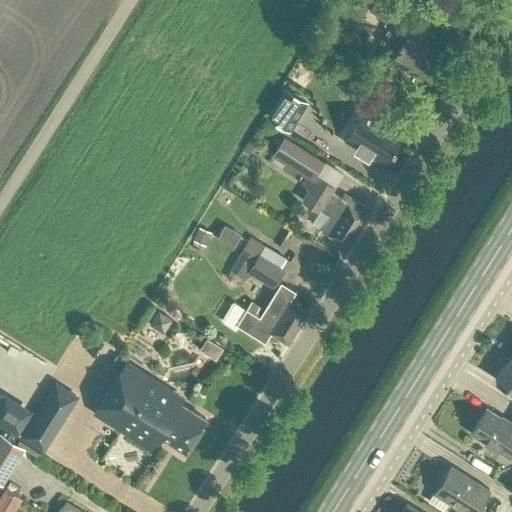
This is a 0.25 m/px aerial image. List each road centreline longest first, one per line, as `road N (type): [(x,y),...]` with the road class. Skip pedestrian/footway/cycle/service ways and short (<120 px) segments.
road 1 (unclassified): [(196,511),(511,10)]
road 2 (primary): [(332,511),(511,227)]
road 3 (track): [(0,202),(128,0)]
